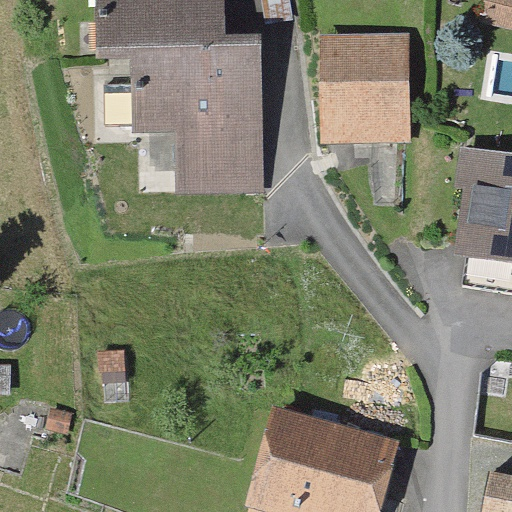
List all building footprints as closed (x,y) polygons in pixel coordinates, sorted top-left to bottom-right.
[(182,188),(245,187),(244,85),(259,85),(258,49),(208,50),(208,14),(223,13),(222,0),(99,0),(99,23),(104,23),(105,55),(135,54),(136,86),(105,86),(105,127),(181,125),(182,188)] [(511,0),(490,0),(486,19),(511,25),(511,0)] [(394,129),(394,143),(406,143),(406,45),(322,46),(323,128),(394,129)] [(468,161),(478,163),(463,287),(511,294),(511,164),(469,158),(468,161)] [(0,394),(9,395),(9,369),(0,368),(0,394)] [(374,511),(391,448),(276,416),(252,504),(281,511),(374,511)] [(511,511),(511,480),(489,476),(482,511),(511,511)]
